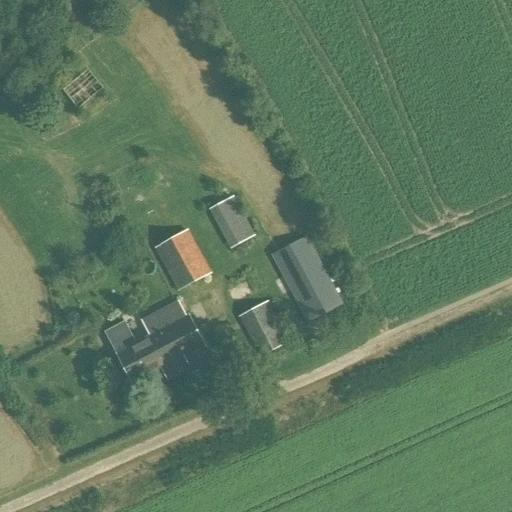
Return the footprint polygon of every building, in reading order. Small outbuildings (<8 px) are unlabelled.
[(209,210),(231,249),(257,234),(234,195),(209,210)] [(211,273),(188,230),(155,247),(178,291),(211,273)] [(308,236),(271,255),(308,324),(344,304),(308,236)] [(258,346),(263,356),(290,342),(269,301),(239,317),(255,348),(258,346)] [(178,302),(151,317),(154,324),(156,323),(160,331),(157,333),(174,364),(206,348),(189,317),(187,318),(178,302)] [(154,324),(151,317),(144,320),(149,330),(133,338),(125,322),(105,333),(133,386),(174,364),(157,333),(160,331),(156,323),(154,324)]
